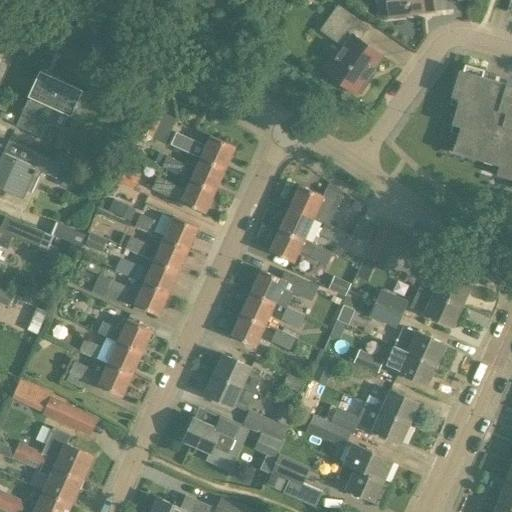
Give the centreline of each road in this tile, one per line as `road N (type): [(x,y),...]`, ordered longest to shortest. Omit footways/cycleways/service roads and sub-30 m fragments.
road 1 (residential): [(109,511),(291,123)]
road 2 (tertiary): [(291,123),(223,86),(12,9)]
road 3 (residential): [(355,165),(441,43),(466,38),(511,52)]
road 4 (residential): [(426,511),(511,318)]
road 5 (tertiary): [(355,165),(449,230),(511,261)]
